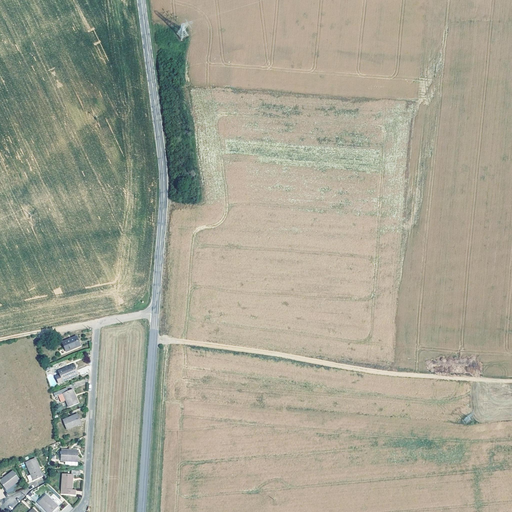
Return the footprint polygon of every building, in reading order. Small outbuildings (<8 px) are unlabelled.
[(71,344),(70,343),(63,346),(67,355),(81,349),(77,340),(74,341),(74,343),(71,344)] [(68,373),(67,371),(59,374),(63,385),(79,379),(75,368),(71,369),(72,371),(68,373)] [(61,398),(63,397),(69,411),(79,407),(73,393),(69,395),(67,391),(59,394),(61,398)] [(71,421),(70,420),(63,423),(67,432),(82,426),(78,417),(74,418),(74,420),(71,421)] [(71,454),(71,453),(62,452),(61,464),(78,465),(79,453),(75,453),(75,455),(71,454)] [(39,473),(41,473),(36,461),(26,465),(34,484),(44,480),(42,476),(41,477),(39,473)] [(72,493),(73,484),(71,484),(71,481),(73,481),(73,477),(80,478),(80,474),(72,473),(72,477),(63,476),(61,494),(64,494),(64,498),(75,499),(76,493),(72,493)] [(13,474),(5,478),(6,480),(3,482),(2,481),(0,481),(0,484),(3,489),(5,492),(7,495),(14,493),(11,489),(19,483),(13,474)] [(34,502),(38,498),(31,491),(27,495),(34,502)] [(45,511),(55,511),(58,510),(46,498),(38,506),(43,511),(44,511),(45,511)] [(22,500),(11,511),(20,511),(27,505),(22,500)]
